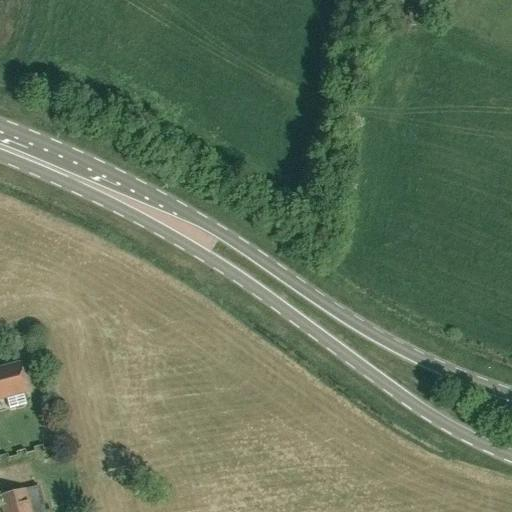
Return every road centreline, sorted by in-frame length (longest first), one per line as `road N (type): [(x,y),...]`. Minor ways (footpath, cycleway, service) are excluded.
road 1 (primary): [(0,156),(120,209),(219,265),(426,413),(511,458)]
road 2 (primary): [(511,396),(389,344),(201,221),(0,126)]
